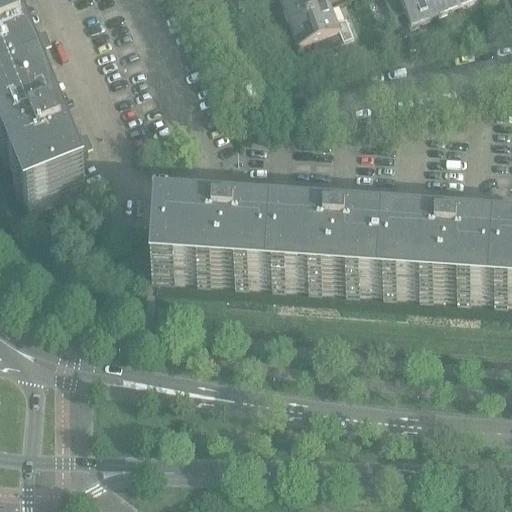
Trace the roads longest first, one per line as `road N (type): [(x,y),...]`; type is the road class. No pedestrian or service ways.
road 1 (tertiary): [(146,470),(511,481)]
road 2 (residential): [(217,0),(252,89),(283,102),(511,75)]
road 3 (tertiary): [(511,435),(419,429),(172,390)]
road 4 (tertiary): [(172,390),(1,342)]
road 5 (tertiary): [(172,390),(97,392),(29,377)]
